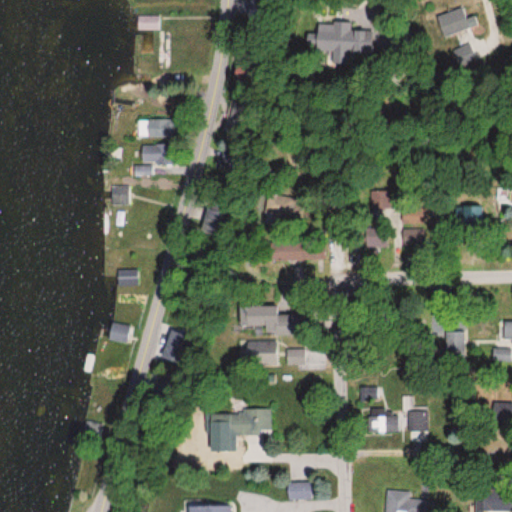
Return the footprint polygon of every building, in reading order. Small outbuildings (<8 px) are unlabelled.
[(477,31),(477,13),(453,13),(453,31),(477,31)] [(136,30),(161,30),(161,15),(136,15),(136,30)] [(332,69),(351,69),(351,50),(332,50),(332,69)] [(169,120),(143,120),(143,138),(169,138),(169,120)] [(141,163),(172,160),(171,144),(140,147),(141,163)] [(111,187),(111,206),(127,206),(127,187),(111,187)] [(267,262),(303,262),(303,240),(267,240),(267,262)] [(235,334),(300,334),(300,315),(274,315),(274,307),(235,307),(235,334)] [(511,321),(501,322),(501,345),(511,344),(511,321)] [(464,344),(450,344),(450,357),(464,357),(464,344)] [(510,360),(510,350),(494,350),(494,360),(510,360)] [(511,402),(497,402),(497,421),(511,420),(511,402)] [(202,412),(203,435),(273,434),(272,411),(202,412)] [(373,413),(373,434),(400,434),(400,413),(373,413)] [(483,511),(511,511),(511,489),(484,489),(483,511)] [(411,492),(386,491),(385,511),(436,511),(437,499),(411,499),(411,492)]
